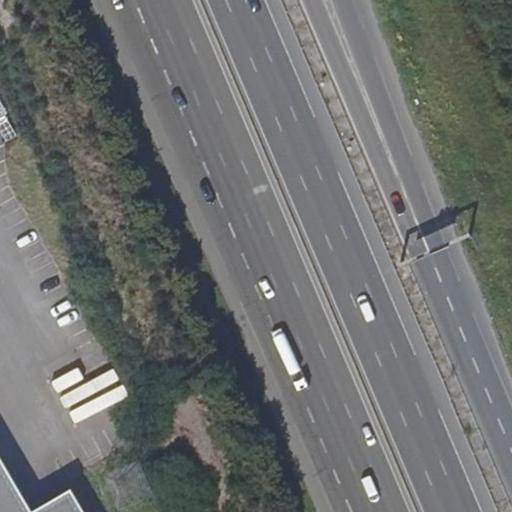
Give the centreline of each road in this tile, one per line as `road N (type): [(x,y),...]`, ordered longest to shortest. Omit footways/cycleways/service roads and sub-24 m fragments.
road 1 (motorway): [(452,511),(235,0)]
road 2 (motorway): [(183,86),(368,511)]
road 3 (motorway): [(430,251),(313,0)]
road 4 (motorway): [(430,251),(342,0)]
road 5 (motorway): [(511,449),(430,251)]
